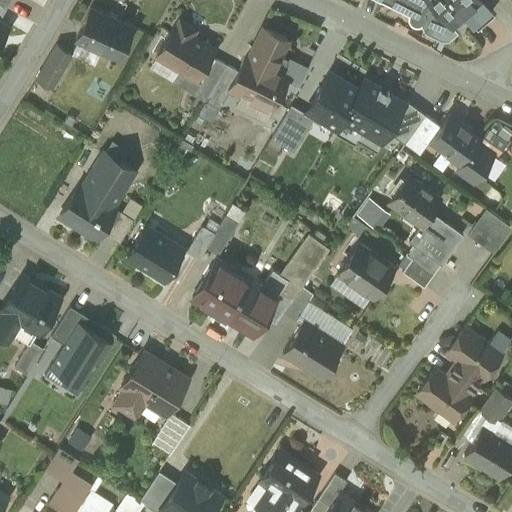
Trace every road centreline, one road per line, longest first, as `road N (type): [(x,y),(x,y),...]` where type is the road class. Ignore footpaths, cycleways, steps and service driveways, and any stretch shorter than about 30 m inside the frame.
road 1 (residential): [(353,438),(0,219)]
road 2 (residential): [(353,438),(467,281)]
road 3 (residential): [(468,81),(310,0)]
road 4 (residential): [(474,511),(353,438)]
